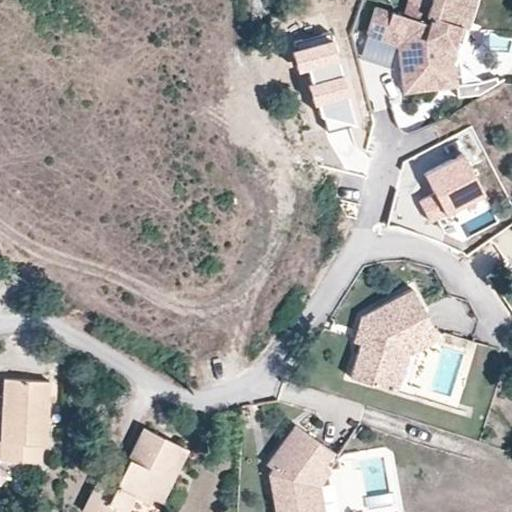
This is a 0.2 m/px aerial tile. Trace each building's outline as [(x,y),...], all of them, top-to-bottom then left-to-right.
[(454,49),(469,0),(429,0),(425,15),(430,17),(428,23),(402,15),(391,11),(381,41),(396,45),(402,93),(435,89),(433,72),(456,69),(454,49)] [(425,15),(429,0),(406,0),(402,15),(428,23),(430,17),(425,15)] [(381,41),(391,11),(376,6),(366,36),(381,41)] [(329,31),(292,40),(294,49),(290,50),(294,67),(304,64),(309,82),(305,83),(310,100),(314,99),(318,113),(320,114),(325,130),(353,122),(329,31)] [(458,85),(456,69),(433,72),(435,89),(457,86),(459,86),(458,85)] [(458,85),(459,86),(457,86),(459,97),(480,94),(478,82),(458,85)] [(482,191),(461,152),(422,172),(432,191),(417,199),(428,219),(482,191)] [(439,333),(413,284),(366,309),(370,316),(368,317),(361,339),(350,373),(396,387),(408,350),(439,333)] [(370,316),(366,309),(361,312),(353,337),(361,339),(368,317),(370,316)] [(46,444),(49,380),(4,378),(1,440),(0,440),(0,459),(40,462),(41,444),(46,444)] [(323,462),(333,448),(295,421),(266,461),(271,465),(269,468),(276,511),(323,511),(319,483),(330,467),(323,462)] [(151,504),(181,445),(144,427),(129,458),(117,481),(102,474),(83,511),(84,511),(131,511),(128,510),(134,496),(151,504)] [(159,508),(189,449),(181,445),(151,504),(159,508)] [(117,481),(129,458),(114,450),(102,474),(117,481)]
